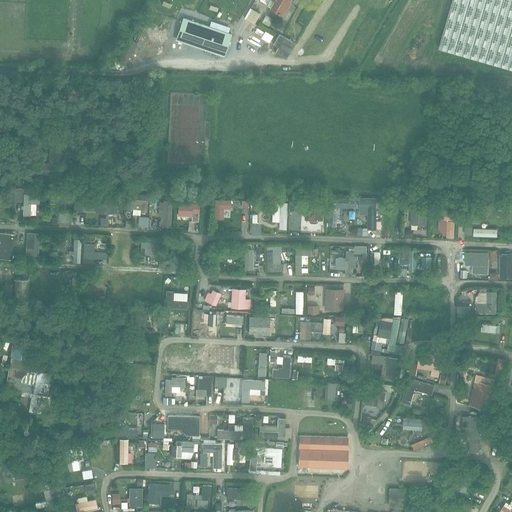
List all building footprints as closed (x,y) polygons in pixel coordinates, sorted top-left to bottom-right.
[(270,0),(267,6),(283,15),(290,3),(288,2),(289,0),(270,0)] [(511,0),(452,0),(439,50),(511,70),(511,0)] [(260,14),(251,9),(245,18),(255,24),(260,14)] [(168,39),(172,27),(150,18),(145,30),(168,39)] [(232,34),(183,18),(176,40),(224,56),(232,34)] [(258,28),(254,39),(260,41),(264,29),(258,28)] [(161,42),(144,35),(140,45),(143,46),(139,55),(154,61),(161,42)] [(128,39),(113,65),(122,70),(136,46),(137,44),(128,39)] [(268,49),(271,44),(263,39),(260,44),(268,49)] [(277,56),(283,47),(278,44),(272,52),(277,56)] [(60,174),(61,164),(60,164),(61,137),(50,137),(49,164),(36,164),(36,174),(60,174)] [(198,221),(199,205),(190,204),(190,209),(177,208),(177,223),(191,223),(191,220),(198,221)] [(223,225),(222,216),(231,216),(230,206),(214,207),(214,225),(223,225)] [(304,207),(303,227),(322,228),(323,208),(304,207)] [(158,208),(159,234),(170,233),(169,208),(158,208)] [(22,221),(35,221),(35,209),(22,209),(22,221)] [(358,220),(367,221),(367,211),(358,211),(358,220)] [(410,215),(410,229),(425,230),(426,216),(410,215)] [(58,218),(59,231),(70,230),(69,218),(58,218)] [(431,225),(438,226),(438,239),(446,239),(445,245),(453,245),(454,219),(431,218),(431,225)] [(71,229),(82,229),(81,220),(71,221),(71,229)] [(481,236),(500,237),(501,228),(481,226),(481,236)] [(0,238),(0,262),(12,263),(12,239),(0,238)] [(24,262),(38,263),(39,240),(25,239),(24,262)] [(72,258),(71,267),(80,267),(81,245),(73,245),(72,258)] [(140,261),(156,261),(156,249),(140,248),(140,261)] [(83,249),(83,266),(105,266),(105,257),(94,258),(94,249),(83,249)] [(320,251),(320,283),(340,283),(340,251),(320,251)] [(367,260),(367,252),(355,252),(355,260),(367,260)] [(266,253),(266,279),(281,279),(280,253),(266,253)] [(295,253),(295,279),(308,279),(308,253),(295,253)] [(252,275),(252,257),(244,257),(244,275),(252,275)] [(488,259),(464,258),(464,271),(488,272),(488,259)] [(499,284),(511,283),(511,260),(499,261),(499,284)] [(431,273),(431,264),(420,264),(420,273),(431,273)] [(282,269),(282,279),(290,280),(291,269),(282,269)] [(394,281),(403,282),(404,270),(395,269),(394,281)] [(147,293),(147,302),(159,303),(160,284),(152,284),(152,293),(147,293)] [(79,310),(79,294),(69,294),(69,310),(79,310)] [(245,306),(245,296),(231,295),(230,315),(250,316),(250,306),(245,306)] [(324,295),(324,317),(343,318),(344,296),(324,295)] [(202,315),(213,319),(220,300),(209,296),(202,315)] [(393,321),(401,321),(402,298),(394,298),(393,321)] [(475,298),(475,308),(495,309),(496,299),(475,298)] [(167,307),(167,315),(183,316),(184,307),(167,307)] [(226,331),(241,331),(242,323),(226,322),(226,331)] [(322,325),(314,324),(314,340),(322,341),(322,325)] [(253,325),(252,340),(267,341),(267,326),(253,325)] [(394,351),(400,327),(393,325),(387,349),(394,351)] [(380,327),(378,339),(388,341),(388,337),(384,336),(385,328),(380,327)] [(299,346),(311,346),(311,329),(299,329),(299,346)] [(385,350),(387,344),(373,341),(372,347),(385,350)] [(173,377),(180,378),(181,356),(167,355),(166,371),(173,372),(173,377)] [(258,359),(257,383),(266,383),(266,359),(258,359)] [(430,376),(430,383),(441,384),(443,361),(418,359),(417,376),(430,376)] [(393,371),(393,364),(372,362),(372,368),(393,371)] [(206,366),(198,366),(197,378),(212,379),(213,363),(207,363),(206,366)] [(282,376),(272,375),(271,385),(289,386),(290,363),(282,363),(282,376)] [(5,386),(5,387),(20,389),(21,393),(31,395),(33,391),(38,391),(39,396),(45,397),(48,392),(51,393),(54,370),(40,368),(8,364),(7,373),(23,376),(22,389),(5,386)] [(239,383),(240,365),(226,365),(226,373),(217,373),(217,382),(239,383)] [(445,392),(448,383),(440,381),(437,390),(445,392)] [(477,381),(467,411),(483,416),(493,386),(477,381)] [(214,394),(222,394),(223,408),(237,408),(237,394),(240,394),(240,384),(214,385),(214,394)] [(184,395),(183,385),(164,385),(164,403),(174,402),(174,395),(184,395)] [(241,409),(249,410),(250,401),(264,402),(264,388),(242,387),(241,409)] [(273,389),(273,401),(293,403),(293,397),(279,396),(279,390),(273,389)] [(324,404),(337,405),(338,391),(324,390),(324,404)] [(384,413),(384,399),(366,398),(365,413),(384,413)] [(167,421),(166,439),(197,440),(198,423),(167,421)] [(291,445),(291,434),(284,434),(284,426),(277,426),(277,433),(259,433),(259,438),(277,438),(277,445),(291,445)] [(416,426),(415,447),(421,448),(423,427),(416,426)] [(165,429),(149,431),(151,443),(167,441),(165,429)] [(411,445),(413,432),(395,429),(393,442),(411,445)] [(242,432),(228,431),(228,437),(216,436),(216,445),(227,446),(228,437),(242,438),(242,432)] [(348,439),(308,437),(299,437),(299,467),(347,469),(348,439)] [(118,470),(127,470),(128,446),(118,445),(118,470)] [(176,449),(176,461),(194,460),(194,448),(176,449)] [(202,463),(212,464),(211,475),(221,475),(222,450),(202,450),(202,463)] [(30,464),(13,465),(14,472),(19,471),(19,474),(25,473),(25,478),(31,478),(30,464)] [(50,482),(38,485),(39,492),(49,489),(51,499),(61,496),(58,487),(52,488),(50,482)] [(461,486),(458,499),(465,501),(468,488),(461,486)] [(411,506),(412,490),(390,489),(389,505),(411,506)] [(147,502),(169,503),(170,490),(148,490),(147,502)] [(141,511),(142,495),(128,494),(126,511),(141,511)] [(201,506),(201,501),(186,501),(185,511),(206,511),(207,507),(201,506)]
